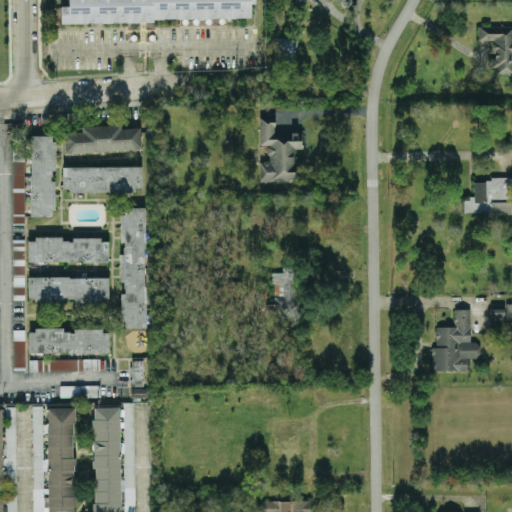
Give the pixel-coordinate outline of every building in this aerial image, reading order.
[(250,20),(250,4),(254,4),(254,0),(67,0),(67,6),(60,7),(60,21),(250,20)] [(511,25),(479,26),(479,41),(493,40),(493,74),(511,73),(511,25)] [(295,55),(297,40),(275,37),(273,52),(295,55)] [(294,181),(294,149),(302,149),(302,132),(274,133),(274,117),(259,117),(259,145),(267,145),(268,161),(259,161),(259,181),(294,181)] [(140,127),(121,128),(121,124),(81,126),(81,132),(63,133),(64,152),(141,149),(140,127)] [(13,135),(13,207),(21,207),(21,214),(13,214),(13,223),(24,223),(24,135),(13,135)] [(31,215),(54,215),(53,135),(30,136),(31,215)] [(141,166),(63,167),(63,192),(141,191),(141,166)] [(511,178),(473,179),(473,198),(463,198),(463,213),(511,213),(511,209),(511,208),(511,178)] [(144,207),(121,207),(121,281),(124,281),(124,293),(122,293),(122,328),(145,327),(144,207)] [(28,262),(108,261),(107,238),(72,238),(72,241),(62,241),(62,237),(27,238),(28,262)] [(265,313),(294,313),(295,266),(282,266),(282,272),(274,272),(273,304),(266,304),(265,313)] [(108,276),(28,277),(28,301),(108,300),(108,276)] [(467,370),(467,358),(479,358),(479,342),(470,342),(470,309),(454,309),(454,327),(436,327),(436,347),(431,347),(432,371),(467,370)] [(29,353),(109,352),(109,329),(74,330),(74,332),(64,332),(64,328),(29,329),(29,353)] [(29,371),(96,370),(96,363),(91,363),(91,359),(29,360),(29,371)] [(121,407),(93,407),(93,511),(134,511),(134,403),(121,403),(121,407)] [(47,407),(47,457),(43,457),(43,404),(16,404),(16,420),(33,420),(32,511),(73,511),(73,407),(47,407)] [(0,511),(15,511),(17,407),(3,407),(3,409),(0,408),(0,511)] [(309,511),(310,500),(261,500),(260,511),(309,511)]
